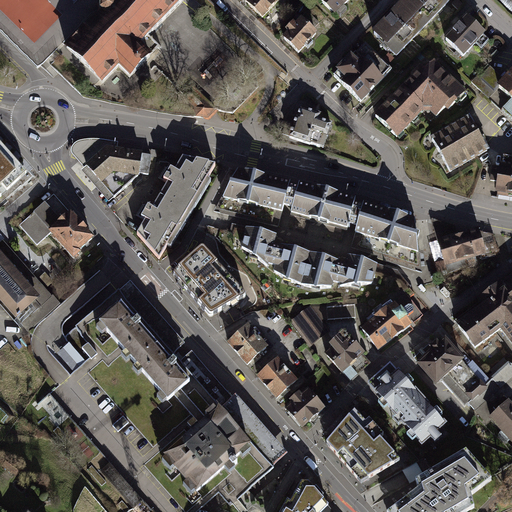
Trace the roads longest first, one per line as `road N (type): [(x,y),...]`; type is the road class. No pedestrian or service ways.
road 1 (residential): [(308,455),(57,171)]
road 2 (secondary): [(386,187),(149,128),(67,121)]
road 3 (residential): [(511,267),(385,360),(313,434),(308,455)]
road 4 (residential): [(308,82),(389,154),(386,187)]
road 5 (secondary): [(511,222),(386,187)]
